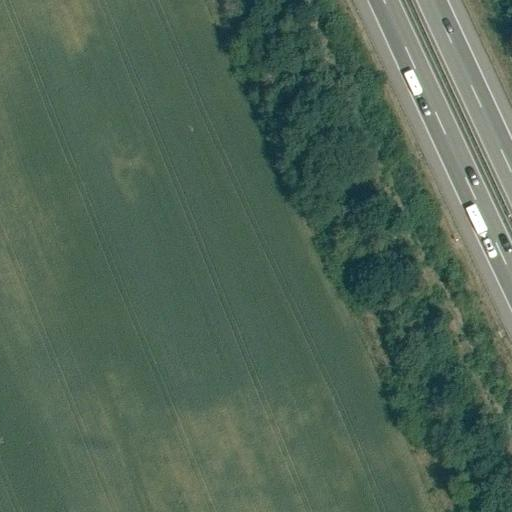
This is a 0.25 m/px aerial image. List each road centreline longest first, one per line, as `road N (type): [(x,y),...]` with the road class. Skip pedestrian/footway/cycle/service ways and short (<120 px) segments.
road 1 (motorway): [(379,0),(511,290)]
road 2 (motorway): [(511,176),(432,0)]
